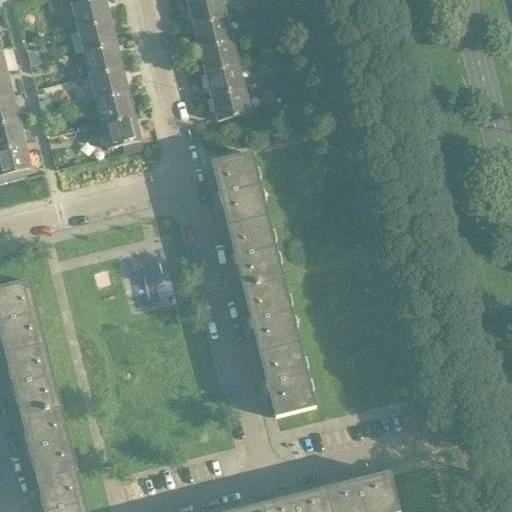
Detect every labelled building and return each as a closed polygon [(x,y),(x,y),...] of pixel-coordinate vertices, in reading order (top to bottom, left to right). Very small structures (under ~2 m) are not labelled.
[(98,0),(72,7),(78,31),(110,23),(104,0),(98,0)] [(220,0),(203,0),(188,4),(194,27),(226,19),(220,0)] [(236,9),(238,16),(248,13),(247,7),(236,9)] [(226,19),(194,27),(199,51),(231,43),(226,19)] [(110,23),(78,31),(84,54),(116,46),(110,23)] [(242,33),(244,40),(255,37),(253,30),(242,33)] [(68,34),(57,37),(58,43),(69,41),(68,34)] [(231,43),(199,51),(206,75),(238,67),(231,43)] [(116,46),(84,54),(90,78),(122,70),(116,46)] [(249,57),(250,64),(261,61),(259,55),(249,57)] [(73,57),(62,60),(64,66),(75,64),(73,57)] [(238,67),(206,75),(211,99),(244,91),(238,67)] [(122,70),(90,78),(96,102),(128,94),(122,70)] [(6,74),(0,75),(0,100),(12,98),(6,74)] [(255,81),(256,88),(267,85),(265,78),(255,81)] [(244,91),(211,99),(218,123),(250,115),(244,91)] [(128,94),(96,102),(102,126),(134,118),(128,94)] [(12,98),(0,100),(0,126),(18,121),(12,98)] [(50,100),(39,103),(42,114),(53,112),(50,100)] [(261,105),(263,112),(273,110),(271,102),(261,105)] [(87,111),(85,105),(74,108),(76,114),(87,111)] [(134,118),(102,126),(108,151),(140,143),(134,118)] [(18,121),(0,126),(0,151),(25,146),(18,121)] [(25,146),(0,151),(0,186),(27,179),(25,172),(31,170),(25,146)] [(222,204),(228,230),(267,220),(251,156),(212,166),(219,192),(218,192),(221,204),(222,204)] [(267,220),(228,230),(234,255),(236,267),(237,267),(244,293),(283,283),(267,220)] [(283,283),(244,293),(250,319),(253,331),(260,356),(299,346),(283,283)] [(29,284),(0,291),(0,332),(6,357),(45,347),(29,284)] [(299,346),(260,356),(266,382),(265,382),(268,394),(269,394),(275,420),(315,410),(299,346)] [(61,411),(45,347),(6,357),(13,383),(12,383),(15,395),(15,394),(22,420),(61,411)] [(61,411),(22,420),(29,447),(28,447),(31,459),(31,458),(38,484),(77,474),(61,411)] [(86,511),(77,474),(38,484),(44,509),(43,510),(44,511),(86,511)] [(351,486),(326,492),(330,511),(397,511),(389,476),(363,483),(363,482),(362,482),(351,485),(351,486)] [(288,502),(263,508),(263,511),(330,511),(326,492),(300,499),(300,498),(288,501),(288,502)]
